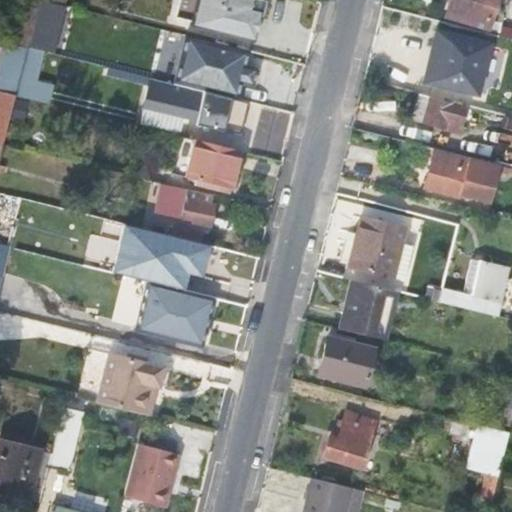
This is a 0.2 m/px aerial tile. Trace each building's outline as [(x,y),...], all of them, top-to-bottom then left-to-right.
[(34,22),(39,0),(18,0),(9,40),(27,45),(34,22)] [(54,1),(48,0),(39,0),(34,22),(48,26),(54,1)] [(196,0),(190,24),(253,40),(263,0),(196,0)] [(447,0),(446,4),(441,17),(456,21),(487,29),(495,0),(447,0)] [(489,44),(444,33),(431,81),(476,93),(489,44)] [(237,99),(241,83),(253,86),(261,69),(245,66),(249,50),(201,38),(189,35),(182,71),(182,72),(177,84),(237,99)] [(30,91),(42,50),(27,46),(19,78),(17,88),(30,91)] [(51,55),(49,64),(62,67),(64,59),(51,55)] [(231,129),(240,99),(237,99),(177,84),(172,82),(150,77),(142,105),(144,105),(184,115),(189,117),(188,121),(216,129),(216,126),(231,129)] [(0,90),(0,141),(3,142),(10,116),(15,94),(0,90)] [(460,133),(467,105),(418,92),(411,120),(460,133)] [(21,118),(26,97),(15,94),(10,116),(21,118)] [(140,122),(181,131),(184,115),(144,105),(140,122)] [(230,190),(239,150),(196,139),(192,154),(185,152),(183,160),(190,163),(186,178),(230,190)] [(490,201),(499,165),(434,149),(424,188),(460,197),(461,193),(475,197),(490,201)] [(210,204),(212,194),(166,183),(159,210),(193,218),(192,222),(209,226),(214,205),(210,204)] [(0,219),(4,220),(10,195),(0,192),(0,219)] [(362,218),(348,265),(392,275),(404,228),(362,218)] [(200,242),(203,232),(173,224),(170,235),(188,239),(200,242)] [(151,278),(150,282),(161,285),(162,280),(176,284),(188,239),(170,235),(134,226),(129,246),(144,250),(138,274),(151,278)] [(392,275),(404,279),(413,245),(401,241),(392,275)] [(236,267),(240,253),(206,244),(202,258),(236,267)] [(472,261),(463,293),(441,288),(440,291),(438,301),(471,309),(496,316),(504,287),(511,289),(511,284),(511,280),(505,278),(507,269),(472,261)] [(351,280),(338,328),(386,340),(398,292),(351,280)] [(427,287),(425,298),(438,301),(440,291),(427,287)] [(374,349),(327,338),(318,373),(365,385),(374,349)] [(162,368),(108,354),(96,402),(138,412),(145,384),(155,386),(157,387),(162,368)] [(83,411),(63,406),(49,462),(48,465),(68,470),(83,411)] [(501,422),(511,425),(511,421),(511,411),(504,410),(501,422)] [(373,421),(353,415),(350,422),(344,421),(339,440),(330,437),(324,456),(361,466),(373,421)] [(474,464),(487,467),(500,470),(506,448),(509,433),(483,426),(474,464)] [(29,499),(39,501),(48,465),(49,462),(38,459),(40,449),(0,439),(0,490),(7,492),(5,500),(27,505),(29,499)] [(164,506),(178,452),(137,442),(124,496),(164,506)] [(500,470),(487,467),(481,497),(493,500),(500,470)] [(356,511),(362,491),(311,478),(302,511),(356,511)] [(54,506),(52,506),(50,511),(73,511),(64,510),(65,503),(55,501),(54,506)]
